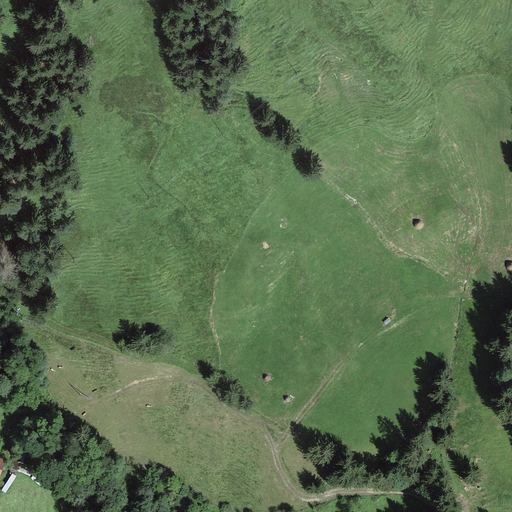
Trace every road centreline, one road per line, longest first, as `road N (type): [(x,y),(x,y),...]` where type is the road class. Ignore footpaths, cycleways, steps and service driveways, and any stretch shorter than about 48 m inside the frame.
road 1 (track): [(423,511),(391,492),(300,503),(274,479),(267,436),(245,399),(106,314),(21,287)]
road 2 (track): [(193,362),(68,406),(16,395),(0,481)]
